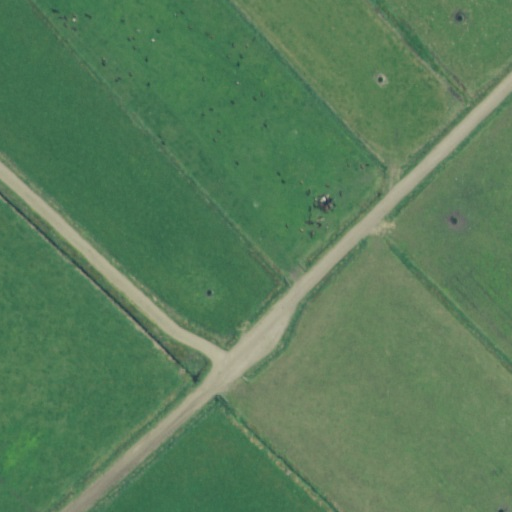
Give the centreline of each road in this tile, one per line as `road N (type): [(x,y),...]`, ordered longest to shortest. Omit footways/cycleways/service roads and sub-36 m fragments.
road 1 (track): [(61,511),(236,356),(511,87)]
road 2 (track): [(236,356),(0,169)]
